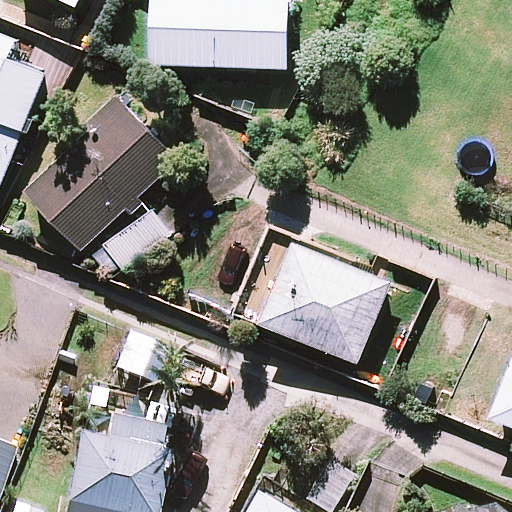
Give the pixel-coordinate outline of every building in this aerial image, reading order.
[(64,0),(81,9),(85,0),(64,0)] [(290,71),(292,0),(159,0),(157,66),(290,71)] [(20,43),(0,35),(0,197),(51,76),(13,60),(20,43)] [(84,254),(129,213),(134,220),(147,209),(141,202),(188,160),(127,91),(80,134),(87,142),(30,194),(84,254)] [(511,143),(503,140),(490,171),(511,180),(511,143)] [(184,187),(94,258),(112,280),(202,210),(184,187)] [(395,284),(275,233),(240,314),(360,365),(395,284)] [(511,379),(496,415),(511,422),(511,379)] [(107,441),(79,437),(68,511),(161,511),(170,455),(163,454),(166,430),(110,422),(107,441)] [(0,502),(16,453),(0,447),(0,502)] [(335,511),(353,475),(326,463),(307,506),(320,511),(335,511)] [(295,511),(259,493),(248,511),(295,511)]
